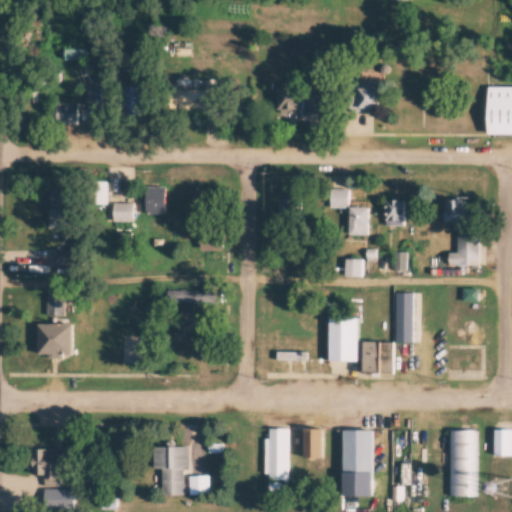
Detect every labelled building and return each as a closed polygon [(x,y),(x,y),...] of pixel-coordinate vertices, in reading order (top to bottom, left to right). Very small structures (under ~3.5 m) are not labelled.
[(89,79),(89,113),(109,113),(109,79),(89,79)] [(304,84),(280,84),(280,113),(304,113),(304,84)] [(144,87),(126,87),(126,116),(144,116),(144,87)] [(361,109),(379,109),(379,87),(361,87),(361,109)] [(511,135),(511,87),(489,87),(488,136),(511,135)] [(211,89),(177,89),(177,109),(225,109),(225,89),(211,89)] [(309,114),(336,114),(336,95),(309,95),(309,114)] [(58,125),(79,125),(79,102),(58,102),(58,125)] [(13,213),(39,213),(39,186),(13,186),(13,213)] [(167,215),(167,187),(147,187),(147,215),(167,215)] [(51,230),(71,230),(71,188),(51,188),(51,230)] [(213,212),(213,189),(192,189),(192,212),(213,212)] [(332,208),(349,208),(349,190),(332,190),(332,208)] [(307,195),(279,195),(279,224),(307,224),(307,195)] [(386,201),(386,226),(406,226),(406,201),(386,201)] [(467,201),(446,201),(446,223),(455,223),(455,230),(467,230),(467,201)] [(134,223),(134,203),(115,203),(115,223),(134,223)] [(370,208),(351,208),(351,235),(370,235),(370,208)] [(224,250),(224,225),(202,225),(202,250),(224,250)] [(458,234),(458,256),(480,256),(480,234),(458,234)] [(406,254),(396,254),(396,270),(406,270),(406,254)] [(168,303),(219,303),(219,291),(168,291),(168,303)] [(65,297),(47,297),(47,315),(65,315),(65,297)] [(329,359),(329,318),(359,318),(359,359),(329,359)] [(74,324),(39,324),(39,355),(74,355),(74,324)] [(366,374),(394,374),(394,342),(366,342),(366,374)] [(309,362),(309,352),(277,352),(277,362),(309,362)] [(267,481),(289,481),(289,428),(267,428),(267,481)] [(307,457),(325,457),(325,428),(307,428),(307,457)] [(511,429),(494,430),(494,457),(511,456),(511,429)] [(375,473),(375,430),(345,430),(345,473),(375,473)] [(448,497),(477,497),(477,430),(448,430),(448,497)] [(412,492),(425,492),(425,443),(412,443),(412,492)] [(163,469),(163,495),(185,495),(185,468),(190,468),(189,447),(156,447),(156,469),(163,469)] [(46,475),(46,493),(61,493),(61,448),(36,448),(35,475),(46,475)]
